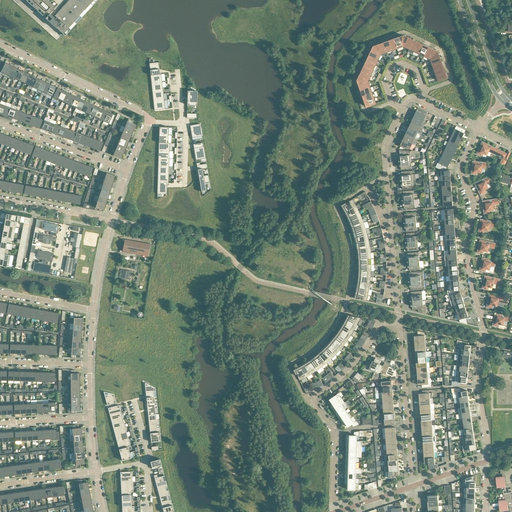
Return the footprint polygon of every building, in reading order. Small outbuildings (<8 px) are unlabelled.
[(25,0),(37,11),(63,34),(65,36),(97,0),(25,0)] [(404,46),(408,37),(408,38),(404,37),(405,35),(404,35),(401,36),(399,36),(400,38),(403,46),(404,46)] [(394,38),(394,40),(397,48),(398,50),(403,49),(403,47),(403,46),(400,38),(398,39),(397,37),(394,38)] [(409,37),(408,37),(404,46),(409,49),(414,39),(413,39),(413,41),(408,38),(409,37)] [(414,39),(409,49),(408,52),(413,54),(414,51),(418,43),(413,41),(414,39)] [(387,52),(392,50),(388,40),(389,42),(387,42),(387,41),(384,42),(383,42),(387,52)] [(389,40),(388,40),(392,50),(397,48),(394,40),(389,42),(389,40)] [(378,44),(381,54),(383,56),(387,54),(386,52),(387,52),(383,42),(384,44),(378,46),(378,44)] [(414,51),(419,53),(424,44),(423,46),(418,43),(414,51)] [(371,50),(380,55),(381,54),(378,44),(376,45),(373,46),(373,47),(374,48),(372,51),(371,50)] [(424,44),(419,53),(425,56),(429,47),(428,47),(426,45),(425,47),(423,46),(424,44)] [(425,56),(423,58),(428,61),(430,59),(430,58),(433,51),(433,50),(432,50),(432,48),(429,47),(425,56)] [(435,50),(434,49),(433,51),(430,58),(430,59),(431,59),(440,56),(439,56),(438,53),(439,52),(439,51),(435,50)] [(378,60),(380,55),(371,50),(372,51),(370,56),(368,55),(378,60)] [(366,61),(367,61),(375,65),(378,60),(368,55),(368,56),(370,56),(369,58),(368,57),(366,61)] [(440,56),(431,59),(433,65),(441,62),(439,57),(440,56)] [(373,70),(375,65),(367,61),(366,61),(364,64),(366,65),(365,66),(364,66),(373,70)] [(0,73),(4,76),(10,65),(5,62),(0,72),(0,73)] [(158,62),(149,63),(150,75),(159,74),(158,62)] [(433,65),(435,70),(444,67),(444,66),(443,67),(441,62),(433,65)] [(4,76),(9,78),(14,67),(10,65),(4,76)] [(365,67),(363,72),(370,75),(373,76),(375,71),(373,70),(364,66),(363,66),(365,67)] [(15,78),(19,69),(14,67),(9,78),(14,80),(15,78)] [(435,70),(436,75),(445,73),(443,67),(444,67),(435,70)] [(19,80),(24,71),(19,69),(15,78),(19,80)] [(24,71),(19,80),(24,83),(28,73),(24,71)] [(359,76),(368,80),(370,75),(363,72),(360,77),(359,76)] [(33,76),(28,73),(24,83),(28,85),(33,76)] [(446,78),(445,73),(436,75),(438,81),(448,78),(448,77),(446,78)] [(151,83),(162,81),(161,74),(159,74),(150,75),(151,83)] [(32,89),(33,87),(37,78),(33,76),(28,85),(27,87),(32,89)] [(358,85),(368,82),(368,80),(359,76),(358,77),(357,81),(357,82),(359,81),(360,85),(358,85)] [(42,80),(37,78),(33,87),(38,89),(42,80)] [(41,93),(42,91),(47,82),(42,80),(38,89),(37,91),(41,93)] [(162,81),(151,83),(152,92),(163,90),(162,81)] [(51,85),(47,82),(42,91),(47,94),(51,85)] [(362,90),(370,87),(368,82),(358,85),(360,85),(362,90)] [(56,87),(51,85),(47,94),(52,96),(56,87)] [(57,101),(58,99),(62,90),(57,87),(52,98),(57,101)] [(362,96),(372,93),(370,87),(362,90),(360,91),(362,94),(363,94),(363,95),(362,96)] [(67,92),(62,90),(58,99),(62,101),(67,92)] [(153,101),(164,99),(163,90),(152,92),(153,101)] [(197,91),(187,90),(187,105),(197,105),(197,91)] [(71,94),(67,92),(62,101),(67,103),(71,94)] [(372,93),(362,96),(364,96),(365,101),(374,98),(376,97),(374,92),(372,93)] [(67,103),(72,105),(76,96),(71,94),(67,103)] [(80,99),(76,96),(72,105),(76,108),(80,99)] [(375,103),(374,98),(365,101),(367,106),(366,107),(376,103),(375,103)] [(79,113),(81,110),(85,101),(80,99),(76,108),(75,111),(79,113)] [(165,109),(164,99),(153,101),(154,110),(165,109)] [(90,103),(85,101),(81,110),(85,112),(90,103)] [(85,112),(90,114),(94,105),(90,103),(85,112)] [(99,107),(94,105),(90,114),(95,117),(99,107)] [(10,108),(5,106),(2,114),(7,116),(10,108)] [(95,117),(99,119),(103,110),(99,107),(95,117)] [(13,118),(16,110),(10,108),(7,116),(13,118)] [(426,115),(425,115),(427,112),(418,108),(414,116),(423,121),(426,115)] [(21,112),(16,110),(13,118),(18,120),(21,112)] [(99,119),(104,121),(108,112),(103,110),(99,119)] [(23,122),(24,121),(27,114),(24,113),(21,112),(18,120),(23,122)] [(108,112),(104,121),(111,125),(113,119),(115,115),(113,114),(108,112)] [(32,116),(27,114),(24,121),(23,122),(24,122),(29,124),(32,116)] [(37,118),(32,116),(29,124),(34,126),(37,118)] [(414,116),(411,122),(420,126),(423,121),(414,116)] [(39,128),(43,120),(37,118),(34,126),(39,128)] [(128,118),(125,127),(133,130),(136,124),(131,123),(132,120),(128,118)] [(46,131),(50,122),(44,120),(41,129),(46,131)] [(55,124),(50,122),(46,131),(52,133),(55,124)] [(423,128),(420,126),(411,122),(408,128),(421,134),(423,128)] [(55,124),(52,133),(57,135),(60,126),(55,124)] [(201,133),(200,124),(190,125),(192,137),(201,136),(201,135),(201,133)] [(66,128),(60,126),(57,135),(62,137),(66,128)] [(461,139),(466,130),(456,126),(452,134),(461,139)] [(131,136),(133,130),(125,127),(122,132),(131,136)] [(159,135),(168,135),(168,127),(159,127),(159,135)] [(66,128),(62,137),(68,139),(71,130),(66,128)] [(408,128),(406,133),(415,138),(418,139),(421,134),(408,128)] [(76,132),(71,130),(68,139),(73,141),(76,132)] [(76,132),(73,141),(78,143),(82,134),(76,132)] [(122,132),(120,138),(129,142),(131,136),(122,132)] [(406,133),(403,139),(412,143),(415,145),(417,141),(414,140),(415,138),(406,133)] [(87,136),(82,134),(78,143),(84,145),(87,136)] [(452,134),(449,140),(459,145),(461,139),(452,134)] [(10,136),(5,135),(2,144),(6,146),(10,136)] [(159,135),(159,143),(168,143),(168,135),(159,135)] [(15,138),(10,136),(6,146),(11,148),(15,138)] [(87,136),(84,145),(89,147),(92,138),(87,136)] [(20,140),(15,138),(11,148),(16,149),(20,140)] [(98,140),(92,138),(89,147),(95,149),(98,140)] [(126,147),(129,142),(120,138),(118,143),(126,147)] [(410,149),(412,143),(403,139),(400,145),(410,149)] [(24,142),(20,140),(16,149),(21,151),(24,142)] [(95,149),(100,151),(103,142),(98,140),(95,149)] [(444,144),(447,146),(456,150),(459,145),(449,140),(448,142),(445,141),(444,144)] [(479,148),(476,154),(482,156),(483,154),(487,155),(489,152),(499,157),(499,158),(501,159),(500,163),(505,165),(511,152),(509,151),(507,153),(482,141),(482,142),(479,148)] [(29,144),(24,142),(21,151),(24,152),(26,153),(29,144)] [(118,143),(115,149),(124,153),(126,147),(118,143)] [(170,143),(168,143),(159,143),(158,150),(169,151),(170,143)] [(34,145),(29,144),(26,153),(30,155),(34,145)] [(32,155),(37,157),(40,148),(35,146),(32,155)] [(204,146),(194,148),(196,160),(206,158),(204,146)] [(441,150),(453,156),(456,150),(447,146),(444,151),(441,150)] [(45,149),(40,148),(37,157),(41,159),(45,149)] [(50,151),(45,149),(41,159),(46,161),(50,151)] [(121,159),(124,153),(115,149),(113,155),(112,155),(117,157),(121,159)] [(158,150),(158,158),(169,158),(169,151),(158,150)] [(399,161),(411,160),(410,151),(399,150),(400,156),(399,156),(399,158),(399,161)] [(451,162),(453,156),(441,150),(440,153),(443,155),(441,157),(451,162)] [(55,153),(50,151),(46,161),(51,162),(55,153)] [(59,155),(55,153),(51,162),(56,164),(59,155)] [(64,157),(59,155),(56,164),(61,166),(64,157)] [(69,158),(64,157),(61,166),(66,168),(69,158)] [(441,157),(439,163),(438,162),(435,167),(441,170),(446,169),(447,167),(448,167),(451,162),(441,157)] [(74,160),(69,158),(66,168),(70,170),(74,160)] [(158,158),(158,166),(169,166),(169,158),(158,158)] [(79,162),(74,160),(70,170),(75,171),(79,162)] [(411,160),(399,161),(400,167),(401,167),(401,170),(412,169),(411,160)] [(478,172),(482,172),(482,168),(486,169),(487,162),(472,161),(471,174),(477,175),(478,172)] [(83,164),(79,162),(75,171),(80,173),(83,164)] [(206,191),(205,183),(210,182),(208,175),(204,176),(202,169),(207,168),(206,163),(200,165),(197,165),(200,182),(201,192),(206,191)] [(88,166),(83,164),(80,173),(85,175),(88,166)] [(93,167),(88,166),(85,175),(90,177),(93,167)] [(169,166),(158,166),(158,174),(169,174),(169,166)] [(400,181),(416,179),(415,174),(412,174),(412,171),(401,172),(401,175),(400,175),(400,177),(401,181),(400,181)] [(106,172),(104,179),(113,182),(115,175),(110,174),(106,172)] [(158,174),(158,182),(167,182),(168,182),(169,174),(158,174)] [(503,178),(502,182),(511,184),(511,177),(503,176),(503,178)] [(474,183),(480,196),(486,193),(485,190),(488,188),(487,185),(490,183),(487,177),(474,183)] [(111,187),(113,182),(104,179),(102,185),(111,187)] [(416,179),(400,181),(401,181),(401,184),(401,186),(402,186),(403,189),(413,189),(413,185),(413,180),(416,180),(416,179)] [(166,194),(167,182),(158,182),(157,194),(166,194)] [(26,185),(25,185),(24,194),(31,195),(32,186),(26,185)] [(109,193),(111,187),(102,185),(101,190),(109,193)] [(108,199),(109,193),(101,190),(99,196),(108,199)] [(402,195),(402,197),(402,200),(415,199),(414,199),(413,190),(403,191),(403,195),(402,195)] [(106,204),(108,199),(99,196),(97,202),(106,204)] [(493,206),(499,205),(498,198),(482,201),(484,214),(490,213),(490,210),(494,210),(493,206)] [(342,207),(344,212),(356,206),(355,204),(352,199),(347,203),(347,204),(342,207)] [(415,199),(402,200),(403,204),(403,206),(404,206),(404,209),(415,208),(414,199),(415,199)] [(104,210),(106,204),(97,202),(95,207),(94,210),(99,211),(99,209),(104,210)] [(375,211),(373,205),(367,207),(369,211),(370,213),(375,211)] [(344,212),(347,217),(359,211),(356,206),(344,212)] [(347,217),(349,222),(362,217),(359,211),(347,217)] [(6,213),(5,219),(17,222),(18,216),(6,213)] [(404,223),(416,222),(415,213),(404,214),(405,217),(404,217),(404,223)] [(362,217),(349,222),(351,227),(364,223),(367,222),(365,216),(362,217)] [(496,225),(496,222),(480,219),(478,232),(484,233),(485,230),(489,231),(490,227),(493,228),(494,225),(496,225)] [(416,222),(404,223),(405,226),(405,228),(406,228),(406,232),(417,231),(416,222)] [(44,223),(43,228),(44,228),(44,230),(49,231),(50,229),(57,230),(58,226),(44,223)] [(351,227),(353,233),(366,229),(364,223),(351,227)] [(4,225),(3,231),(15,233),(17,233),(18,228),(16,227),(4,225)] [(353,233),(354,238),(367,234),(366,229),(353,233)] [(405,242),(418,241),(417,233),(406,233),(406,237),(405,237),(406,242),(405,242)] [(354,238),(356,243),(369,240),(367,234),(354,238)] [(55,242),(56,239),(43,236),(42,244),(49,245),(50,241),(55,242)] [(125,239),(122,251),(123,251),(147,255),(147,256),(150,244),(149,244),(149,245),(125,240),(125,239)] [(494,249),(496,243),(480,239),(477,253),(483,254),(484,251),(488,252),(488,248),(494,249)] [(356,243),(357,249),(370,246),(369,240),(356,243)] [(418,241),(405,242),(405,243),(406,243),(406,246),(406,248),(407,248),(408,251),(418,250),(418,242),(418,241)] [(53,254),(40,252),(38,259),(51,262),(53,254)] [(407,262),(420,261),(419,261),(419,252),(408,253),(408,256),(407,256),(407,258),(407,262)] [(482,257),(479,271),(485,272),(486,269),(490,270),(491,266),(494,267),(496,260),(482,257)] [(0,258),(0,265),(8,267),(8,266),(9,261),(0,258)] [(74,259),(67,258),(65,272),(71,274),(74,259)] [(420,261),(407,262),(408,267),(409,267),(409,271),(420,270),(419,261),(420,261)] [(50,267),(48,266),(34,264),(32,272),(49,275),(50,267)] [(409,282),(424,281),(424,280),(423,271),(409,273),(410,276),(409,276),(409,278),(409,281),(409,282)] [(493,288),(493,284),(498,285),(500,279),(485,275),(482,289),(488,290),(489,287),(493,288)] [(424,281),(409,282),(409,285),(410,287),(411,290),(425,289),(424,281)] [(448,292),(448,294),(457,292),(456,291),(460,291),(459,285),(450,286),(448,286),(448,292)] [(356,287),(355,292),(368,295),(369,289),(356,287)] [(410,296),(410,297),(411,301),(423,300),(422,300),(422,291),(411,292),(411,295),(410,296)] [(355,292),(354,298),(367,301),(368,295),(355,292)] [(457,293),(457,292),(448,294),(450,301),(462,297),(460,292),(457,293)] [(489,294),(486,307),(492,309),(493,305),(497,306),(498,302),(501,303),(507,305),(509,298),(489,294)] [(452,306),(454,305),(463,302),(462,297),(450,301),(452,306)] [(423,300),(411,301),(410,301),(410,302),(411,301),(411,305),(411,306),(412,306),(412,310),(418,309),(418,312),(427,314),(426,314),(426,305),(423,305),(422,300),(423,300)] [(468,317),(467,312),(458,315),(460,322),(467,324),(465,318),(468,317)] [(74,318),(73,323),(82,324),(83,318),(78,318),(78,314),(73,313),(74,313),(74,318)] [(509,316),(495,313),(493,321),(492,326),(498,327),(499,324),(503,325),(504,321),(508,322),(509,316)] [(346,317),(345,319),(357,325),(361,318),(347,315),(346,317)] [(343,323),(351,328),(354,330),(355,328),(357,325),(345,319),(343,323)] [(370,328),(372,329),(374,326),(376,321),(370,320),(367,326),(370,328)] [(340,328),(351,335),(354,330),(351,328),(343,323),(340,328)] [(337,333),(348,340),(351,335),(340,328),(337,333)] [(414,336),(414,342),(425,341),(424,332),(417,331),(418,336),(414,336)] [(337,333),(333,337),(344,345),(348,340),(337,333)] [(333,337),(330,341),(340,350),(344,345),(333,337)] [(470,343),(457,340),(457,344),(459,344),(459,349),(458,349),(470,351),(471,345),(468,345),(468,343),(470,343)] [(326,345),(336,355),(340,350),(330,341),(326,345)] [(326,345),(322,349),(331,359),(336,355),(326,345)] [(80,355),(81,348),(71,348),(71,354),(71,358),(70,358),(75,358),(75,355),(80,355)] [(322,349),(318,353),(327,363),(331,359),(322,349)] [(318,353),(314,356),(322,367),(327,363),(318,353)] [(309,360),(317,371),(322,367),(314,356),(309,360)] [(370,365),(370,367),(376,370),(380,360),(375,358),(374,361),(372,360),(372,361),(370,365)] [(309,360),(305,363),(312,374),(317,371),(309,360)] [(385,362),(380,360),(376,370),(381,372),(385,362)] [(386,374),(391,376),(396,376),(395,369),(389,366),(390,364),(385,362),(381,372),(386,374)] [(305,363),(300,365),(307,377),(312,374),(305,363)] [(297,375),(300,381),(304,378),(307,377),(300,365),(295,368),(298,374),(297,375)] [(75,373),(75,370),(70,370),(70,380),(80,379),(80,373),(75,373)] [(328,374),(322,378),(326,383),(331,379),(328,374)] [(456,376),(455,382),(452,381),(452,386),(460,385),(460,382),(467,383),(468,378),(459,377),(456,376)] [(430,378),(428,378),(417,379),(418,385),(422,385),(422,388),(431,387),(430,378)] [(155,388),(145,383),(146,398),(154,397),(156,396),(156,391),(155,388)] [(460,389),(451,389),(452,393),(456,392),(457,398),(468,396),(467,390),(460,392),(460,389)] [(419,399),(430,398),(433,398),(432,393),(429,393),(429,390),(422,390),(422,393),(419,394),(419,399)] [(104,392),(103,392),(107,405),(116,403),(114,394),(108,393),(108,394),(105,395),(104,392)] [(342,399),(339,394),(338,393),(336,395),(330,399),(333,404),(331,405),(339,400),(339,401),(342,399)] [(331,407),(333,410),(344,403),(342,399),(339,401),(339,400),(331,405),(332,407),(331,407)] [(55,402),(48,402),(49,412),(55,411),(55,409),(57,409),(57,402),(55,402)] [(155,402),(147,403),(148,415),(156,414),(155,409),(157,408),(157,405),(157,402),(155,402)] [(335,411),(334,412),(336,415),(337,414),(345,409),(348,407),(345,402),(344,403),(334,409),(334,410),(335,411)] [(68,404),(68,413),(75,413),(75,410),(80,410),(80,403),(71,404),(68,404)] [(108,408),(110,415),(121,412),(119,405),(108,408)] [(348,413),(345,409),(337,414),(338,415),(337,416),(339,419),(348,413)] [(341,420),(340,421),(342,424),(343,423),(351,418),(355,415),(352,410),(348,413),(340,418),(340,419),(341,420)] [(110,415),(112,423),(123,420),(121,412),(110,415)] [(156,414),(148,415),(149,424),(157,424),(159,423),(158,419),(156,419),(156,414),(158,414),(156,414)] [(354,422),(351,418),(343,423),(344,424),(343,425),(345,428),(348,427),(349,427),(348,426),(352,424),(353,427),(359,424),(356,421),(354,422)] [(123,420),(112,423),(114,430),(125,427),(123,420)] [(157,424),(149,424),(150,433),(160,432),(159,427),(157,428),(157,424)] [(71,425),(72,425),(73,435),(82,434),(81,427),(76,428),(76,425),(71,425)] [(56,429),(49,430),(50,439),(56,438),(56,440),(59,440),(59,432),(56,432),(56,429)] [(357,436),(360,436),(367,436),(366,431),(360,431),(354,432),(354,435),(350,435),(346,435),(346,439),(348,439),(348,441),(357,441),(357,436)] [(115,435),(117,442),(128,439),(126,432),(115,435)] [(150,433),(151,439),(151,442),(161,441),(160,432),(150,433)] [(128,447),(130,446),(128,439),(117,442),(119,449),(128,447)] [(464,446),(462,446),(463,449),(464,454),(471,451),(470,451),(470,450),(473,450),(476,449),(475,444),(464,446)] [(128,447),(119,449),(120,455),(129,452),(128,447)] [(84,458),(75,459),(76,466),(76,468),(80,468),(80,464),(85,464),(84,458)] [(435,458),(424,459),(424,464),(428,463),(428,465),(429,470),(438,467),(437,464),(435,464),(435,461),(435,458)] [(150,461),(152,469),(157,468),(157,465),(161,464),(160,459),(150,461)] [(496,478),(496,479),(496,482),(495,482),(495,483),(509,481),(508,468),(508,470),(506,470),(506,469),(500,470),(501,473),(502,473),(503,477),(496,478)] [(157,477),(155,478),(157,489),(165,487),(167,486),(165,481),(163,481),(162,476),(164,476),(164,475),(157,477)] [(467,483),(467,488),(475,488),(476,482),(475,482),(473,482),(473,476),(474,476),(465,478),(465,479),(465,483),(467,483)] [(83,483),(82,480),(77,480),(78,480),(80,490),(89,488),(87,482),(83,483)] [(509,481),(495,483),(496,483),(497,486),(497,487),(504,486),(504,490),(503,490),(503,493),(511,493),(509,481)] [(157,489),(160,498),(167,496),(169,495),(168,490),(166,491),(165,487),(157,489)] [(121,492),(122,501),(131,501),(130,492),(121,492)] [(499,501),(499,502),(499,506),(498,506),(511,504),(511,503),(511,493),(503,493),(504,497),(505,497),(505,500),(499,501)] [(162,508),(172,505),(171,500),(168,500),(167,496),(160,498),(162,508)]
